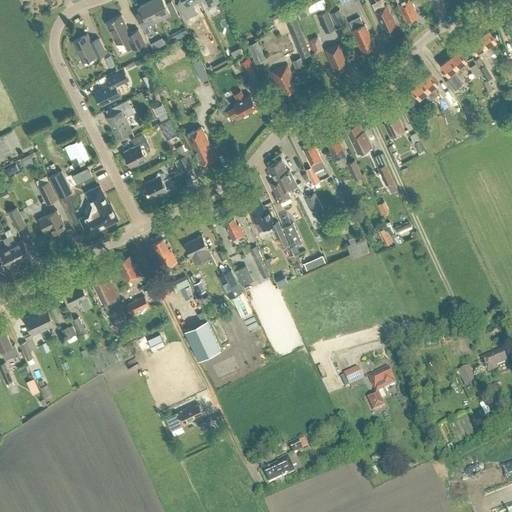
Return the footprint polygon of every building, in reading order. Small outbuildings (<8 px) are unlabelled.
[(136,11),(140,18),(146,30),(156,25),(154,20),(160,17),(150,0),(148,0),(140,4),(142,8),(136,11)] [(164,0),(150,0),(160,17),(166,14),(170,21),(179,16),(172,2),(167,5),(164,0)] [(198,0),(183,0),(178,3),(186,18),(197,12),(192,3),(198,0)] [(385,4),(383,0),(374,0),(375,1),(372,2),(375,8),(374,9),(385,30),(397,24),(386,3),(385,4)] [(397,0),(407,20),(417,14),(414,7),(415,6),(411,0),(397,0)] [(330,11),(336,25),(344,21),(338,8),(330,11)] [(316,13),(324,31),(334,27),(327,9),(316,13)] [(295,10),(286,14),(302,56),(311,52),(295,10)] [(145,42),(138,28),(131,32),(121,13),(106,21),(117,42),(122,40),(128,50),(145,42)] [(362,50),(375,45),(365,23),(363,24),(360,16),(350,21),(353,28),(352,29),(362,50)] [(181,28),(170,34),(172,39),(184,34),(181,28)] [(490,29),(480,35),(491,54),(495,51),(492,45),(490,47),(488,45),(496,40),(490,29)] [(106,52),(99,37),(92,41),(87,32),(72,40),(82,61),(96,54),(97,56),(106,52)] [(491,54),(480,35),(470,41),(476,52),(484,47),(485,49),(483,51),(486,56),(491,54)] [(160,45),(165,43),(162,36),(157,39),(160,45)] [(323,45),(319,37),(311,41),(314,49),(323,45)] [(247,43),(254,62),(264,58),(257,39),(247,43)] [(333,66),(346,61),(339,43),(326,48),(333,66)] [(234,56),(243,52),(240,47),(232,51),(234,56)] [(459,49),(450,57),(463,74),(468,70),(464,65),(462,67),(460,65),(467,59),(459,49)] [(260,82),(248,57),(245,58),(244,54),(236,58),(237,60),(229,64),(234,73),(242,69),(251,86),(260,82)] [(108,55),(101,57),(105,67),(112,65),(108,55)] [(292,60),(295,68),(304,64),(301,56),(300,57),(292,60)] [(488,56),(483,58),(487,65),(492,63),(488,56)] [(463,74),(450,57),(441,64),(449,74),(456,68),(457,70),(455,72),(459,77),(463,74)] [(200,59),(193,62),(202,80),(209,77),(200,59)] [(283,93),(296,87),(290,75),(292,74),(287,64),(271,70),(276,81),(277,80),(283,93)] [(492,76),(485,64),(479,67),(486,79),(492,76)] [(124,69),(109,76),(106,78),(109,84),(94,91),(101,104),(121,95),(116,85),(129,79),(124,69)] [(421,80),(434,97),(439,93),(435,88),(432,90),(431,88),(438,82),(431,72),(421,80)] [(445,80),(452,90),(458,86),(450,76),(445,80)] [(434,97),(421,80),(412,87),(419,97),(427,91),(428,93),(426,95),(430,100),(434,97)] [(247,111),(257,106),(251,94),(244,97),(241,90),(234,93),(238,100),(234,102),(236,106),(228,110),(232,116),(239,112),(240,114),(242,114),(242,115),(248,112),(247,111)] [(443,93),(451,107),(457,103),(450,90),(443,93)] [(117,111),(107,116),(117,136),(132,129),(125,116),(134,112),(127,99),(114,105),(117,111)] [(386,121),(383,122),(390,137),(406,130),(395,107),(391,109),(390,107),(381,111),(386,121)] [(159,124),(166,138),(177,132),(170,118),(159,124)] [(363,130),(359,122),(346,128),(358,152),(372,146),(365,130),(363,130)] [(201,163),(217,156),(201,125),(186,132),(201,163)] [(333,161),(347,154),(336,132),(325,138),(331,151),(329,152),(333,161)] [(135,145),(124,150),(132,166),(147,158),(142,148),(150,145),(144,133),(132,139),(135,145)] [(89,156),(81,138),(70,142),(79,161),(89,156)] [(424,148),(420,139),(414,142),(418,151),(424,148)] [(181,142),(174,146),(177,152),(184,149),(181,142)] [(325,165),(322,160),(314,143),(303,148),(311,165),(306,168),(313,183),(319,180),(315,170),(325,165)] [(400,163),(394,150),(390,152),(396,165),(400,163)] [(176,158),(183,171),(195,165),(188,152),(176,158)] [(291,172),(289,173),(282,158),(268,165),(274,178),(269,180),(280,201),(290,196),(287,189),(297,184),(291,172)] [(346,162),(353,178),(361,174),(354,158),(346,162)] [(397,188),(385,163),(378,167),(385,183),(387,183),(391,191),(397,188)] [(86,179),(92,176),(87,167),(81,169),(86,179)] [(62,169),(49,175),(60,198),(73,191),(62,169)] [(152,197),(168,189),(163,179),(164,173),(158,171),(156,177),(145,182),(146,185),(145,189),(148,189),(147,190),(150,191),(150,190),(151,191),(150,194),(152,197)] [(306,172),(302,174),(306,182),(310,179),(306,172)] [(63,206),(58,196),(56,197),(45,174),(35,179),(46,203),(57,197),(62,206),(63,206)] [(314,186),(321,201),(329,197),(322,182),(314,186)] [(10,192),(6,183),(0,186),(0,190),(2,195),(10,192)] [(71,186),(76,199),(83,196),(77,184),(71,186)] [(88,233),(118,219),(110,203),(109,203),(100,185),(88,191),(93,201),(90,202),(86,211),(87,214),(80,217),(88,233)] [(304,197),(317,219),(318,218),(325,214),(323,210),(324,209),(314,191),(304,197)] [(386,200),(378,203),(383,214),(390,210),(386,200)] [(269,210),(265,212),(260,201),(248,206),(255,221),(259,219),(263,228),(269,225),(271,229),(270,230),(273,238),(275,237),(279,246),(287,243),(277,220),(274,221),(269,210)] [(16,205),(15,205),(7,210),(16,228),(26,223),(16,205)] [(57,208),(46,213),(38,218),(44,231),(52,228),(56,237),(67,231),(64,223),(61,216),(57,208)] [(325,214),(318,218),(321,223),(328,219),(325,214)] [(233,240),(244,234),(239,223),(237,223),(234,216),(225,220),(229,227),(227,228),(233,240)] [(282,225),(291,244),(300,239),(292,221),(282,225)] [(16,242),(11,234),(13,233),(10,227),(5,230),(8,236),(7,236),(20,261),(31,256),(22,239),(16,242)] [(388,234),(384,227),(379,230),(386,245),(393,241),(389,233),(388,234)] [(202,234),(185,243),(191,256),(192,256),(195,262),(211,254),(208,248),(209,247),(202,234)] [(20,261),(7,236),(3,238),(7,246),(0,250),(9,267),(20,261)] [(177,260),(174,254),(170,247),(168,248),(163,238),(151,244),(163,267),(177,260)] [(348,247),(352,257),(369,250),(365,241),(348,247)] [(270,274),(257,244),(250,247),(264,277),(270,274)] [(222,260),(226,258),(223,251),(218,253),(222,260)] [(127,281),(141,274),(135,262),(134,263),(130,254),(117,261),(127,281)] [(234,270),(241,284),(252,279),(245,264),(234,270)] [(107,275),(104,276),(100,269),(89,275),(96,288),(98,287),(99,289),(97,290),(102,301),(116,294),(107,275)] [(217,275),(228,298),(241,292),(230,269),(217,275)] [(190,283),(186,274),(164,284),(168,293),(190,283)] [(92,304),(89,299),(87,295),(82,285),(66,293),(71,303),(79,299),(81,303),(84,308),(92,304)] [(125,303),(130,313),(148,304),(143,294),(125,303)] [(47,306),(36,311),(48,337),(52,335),(48,326),(55,323),(47,306)] [(207,319),(203,310),(197,313),(201,321),(207,319)] [(48,337),(36,311),(25,316),(33,333),(40,330),(44,339),(48,337)] [(134,336),(124,313),(112,318),(121,337),(124,336),(125,340),(134,336)] [(72,318),(80,334),(86,331),(78,315),(72,318)] [(213,315),(207,318),(210,325),(213,323),(215,319),(213,315)] [(147,328),(155,324),(152,318),(144,322),(147,328)] [(220,348),(207,319),(185,329),(198,359),(220,348)] [(75,333),(71,324),(67,326),(67,325),(60,328),(67,342),(77,337),(75,333)] [(15,342),(12,344),(5,328),(0,330),(0,347),(5,358),(19,352),(15,342)] [(161,333),(149,338),(153,349),(165,344),(161,333)] [(130,340),(137,353),(144,350),(143,349),(150,346),(145,335),(138,338),(137,337),(130,340)] [(19,343),(29,364),(34,361),(31,357),(33,356),(30,349),(36,346),(32,336),(19,343)] [(47,340),(40,344),(43,352),(51,349),(47,340)] [(497,368),(507,363),(501,350),(481,359),(488,374),(498,369),(497,368)] [(128,365),(137,360),(134,355),(125,361),(128,365)] [(4,361),(0,362),(0,370),(7,386),(14,383),(4,361)] [(317,379),(323,377),(319,367),(313,369),(317,379)] [(475,382),(468,367),(456,372),(464,387),(475,382)] [(342,375),(350,390),(361,384),(360,381),(362,380),(356,368),(342,375)] [(368,377),(375,391),(375,390),(374,395),(368,398),(374,411),(384,406),(378,393),(379,392),(395,385),(393,380),(388,368),(368,377)] [(40,390),(34,377),(26,381),(32,393),(40,390)] [(14,384),(9,386),(11,393),(17,391),(14,384)] [(195,415),(203,411),(199,403),(192,407),(191,405),(175,412),(166,416),(172,429),(183,423),(196,417),(195,415)] [(496,421),(486,427),(489,432),(499,425),(496,421)] [(224,438),(220,430),(211,434),(214,442),(224,438)] [(287,445),(292,454),(307,447),(304,439),(298,442),(297,440),(287,445)] [(269,483),(294,471),(287,457),(277,461),(279,464),(264,471),(269,483)] [(371,468),(365,471),(368,478),(374,475),(371,468)]
